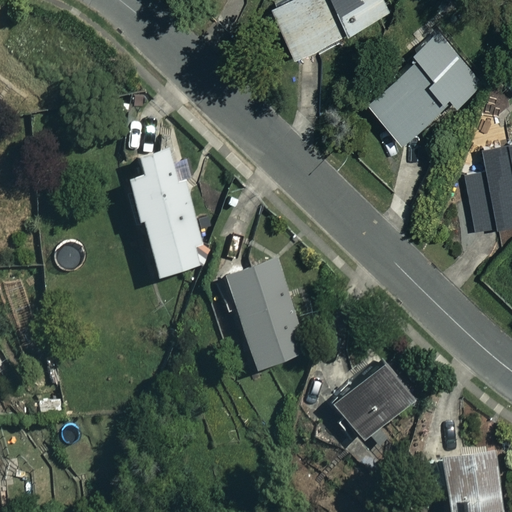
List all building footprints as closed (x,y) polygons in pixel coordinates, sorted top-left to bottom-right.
[(264,0),(285,49),(385,8),(381,0),(264,0)] [(477,78),(437,26),(357,86),(393,134),(438,100),(442,105),(477,78)] [(511,136),(476,144),(480,167),(461,171),(472,226),(511,217),(511,136)] [(161,139),(120,149),(125,169),(113,171),(123,214),(131,212),(145,270),(190,260),(161,139)] [(39,237),(20,237),(20,261),(40,260),(39,237)] [(299,345),(268,252),(213,271),(244,364),(299,345)] [(398,389),(362,354),(318,399),(354,434),(398,389)] [(491,511),(487,445),(429,449),(432,511),(491,511)]
